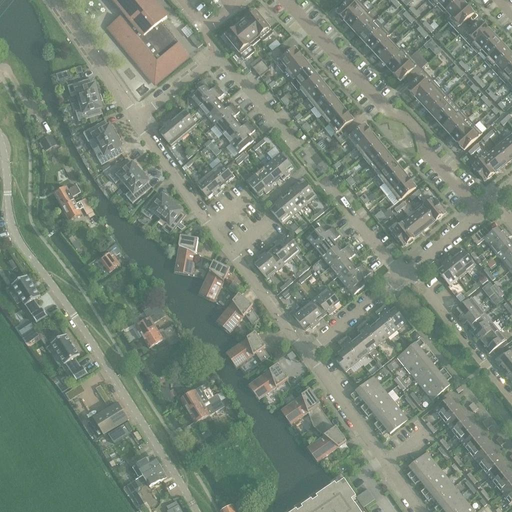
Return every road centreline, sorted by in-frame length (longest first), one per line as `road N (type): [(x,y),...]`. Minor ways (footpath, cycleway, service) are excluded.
road 1 (unclassified): [(196,511),(12,225),(4,155)]
road 2 (residential): [(285,0),(386,110),(418,131),(426,153),(480,213)]
road 3 (residential): [(135,118),(213,61),(297,149)]
road 4 (residential): [(419,511),(307,354)]
road 5 (residential): [(511,399),(411,271)]
road 6 (residential): [(135,118),(57,0)]
road 7 (residential): [(212,224),(135,118)]
road 8 (residential): [(307,354),(232,251)]
road 9 (residential): [(400,279),(321,180)]
